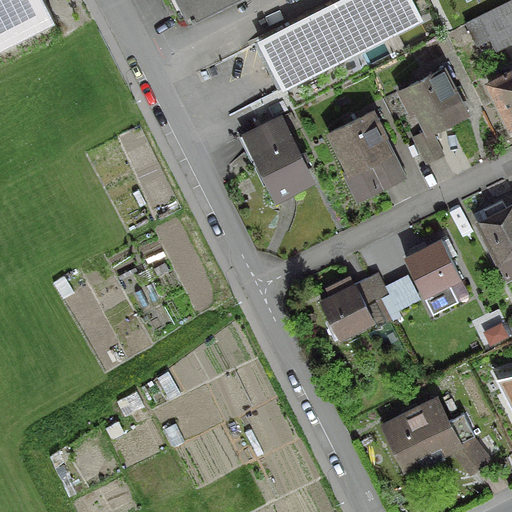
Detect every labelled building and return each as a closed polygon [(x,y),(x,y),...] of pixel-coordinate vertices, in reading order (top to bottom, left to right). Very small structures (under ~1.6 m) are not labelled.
[(47,0),(0,0),(0,46),(57,18),(47,0)] [(175,0),(186,21),(227,0),(175,0)] [(412,0),(342,0),(258,43),(284,93),(424,22),(412,0)] [(477,17),(492,46),(511,35),(511,1),(511,0),(477,17)] [(462,114),(440,69),(398,90),(410,112),(415,110),(425,130),(411,137),(424,162),(439,154),(428,131),(462,114)] [(488,83),(508,123),(511,121),(511,70),(505,74),(503,72),(501,73),(502,75),(488,83)] [(347,170),(345,172),(358,197),(381,186),(369,162),(386,153),(373,127),(377,125),(370,111),(328,132),(347,170)] [(249,148),(273,197),(309,179),(285,131),(272,137),(266,123),(237,137),(244,151),(249,148)] [(475,222),(504,278),(511,274),(511,203),(504,208),(499,199),(481,208),(486,217),(475,222)] [(421,293),(456,275),(439,240),(404,258),(421,293)] [(375,273),(367,277),(378,298),(386,294),(375,273)] [(371,320),(374,325),(387,318),(378,298),(367,277),(343,289),(340,283),(332,287),(335,293),(319,301),(337,337),(371,320)] [(511,379),(501,382),(511,405),(511,379)] [(402,466),(434,448),(437,453),(451,446),(470,470),(485,459),(468,437),(472,435),(461,412),(445,420),(434,399),(382,426),(402,466)]
